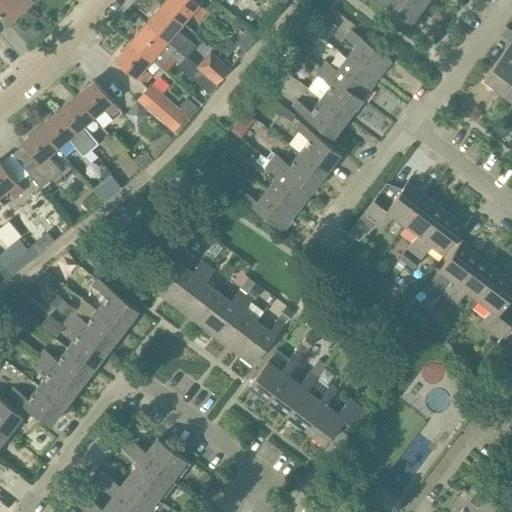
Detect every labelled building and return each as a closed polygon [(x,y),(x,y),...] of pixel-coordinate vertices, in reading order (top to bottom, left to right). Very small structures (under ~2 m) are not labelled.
[(0,0),(0,13),(9,23),(30,2),(27,0),(0,0)] [(165,0),(161,5),(186,25),(184,23),(193,13),(200,19),(207,11),(194,0),(165,0)] [(421,0),(380,0),(411,23),(425,3),(421,0)] [(186,25),(161,5),(145,23),(187,56),(197,45),(180,31),(186,25)] [(319,33),(326,39),(336,26),(328,20),(319,33)] [(198,84),(207,73),(198,65),(187,56),(145,23),(130,41),(138,48),(161,67),(170,57),(177,63),(176,65),(198,84)] [(511,30),(507,27),(502,33),(511,41),(511,40),(511,30)] [(256,37),(246,29),(236,42),(245,50),(256,37)] [(349,59),(376,79),(391,60),(351,29),(345,36),(359,47),(349,59)] [(484,78),(503,93),(511,81),(511,57),(511,56),(511,40),(511,41),(484,78)] [(161,67),(130,41),(114,59),(144,84),(152,74),(145,68),(152,60),(160,67),(161,67)] [(198,65),(219,82),(231,68),(211,50),(198,65)] [(284,59),(279,66),(287,72),(292,65),(284,59)] [(362,99),(376,79),(349,59),(340,71),(327,61),(321,68),(362,99)] [(320,97),(347,118),(362,99),(321,68),(316,75),(329,85),(320,97)] [(95,79),(76,95),(94,116),(104,107),(112,117),(121,109),(95,79)] [(511,81),(503,93),(511,100),(511,81)] [(137,99),(149,111),(174,131),(187,117),(190,119),(200,107),(187,97),(179,107),(151,83),(137,99)] [(94,116),(76,95),(58,110),(91,149),(99,143),(83,125),(94,116)] [(347,118),(320,97),(310,111),(297,101),(292,107),(333,137),(347,118)] [(126,114),(132,121),(142,122),(148,116),(138,104),(126,114)] [(83,156),(91,149),(58,110),(39,126),(57,147),(68,138),(83,156)] [(238,122),(232,129),(242,136),(248,129),(238,122)] [(299,152),(326,172),(341,153),(300,122),(295,129),(309,139),(299,152)] [(27,172),(41,188),(62,171),(48,155),(57,147),(39,126),(20,142),(37,163),(27,172)] [(91,149),(85,154),(89,160),(96,154),(91,149)] [(135,163),(134,164),(140,171),(141,170),(141,171),(142,170),(153,158),(147,150),(134,161),(135,163)] [(271,161),(311,192),(326,172),(299,152),(289,165),(275,155),(271,161)] [(24,190),(0,160),(0,194),(7,189),(15,198),(24,190)] [(297,211),(311,192),(271,161),(266,168),(279,178),(270,190),(297,211)] [(103,200),(120,188),(111,173),(93,184),(103,200)] [(241,183),(230,175),(224,184),(235,191),(241,183)] [(382,189),(362,214),(382,229),(392,216),(404,226),(426,197),(407,182),(394,198),(382,189)] [(297,211),(270,190),(260,203),(246,193),(241,199),(282,230),(297,211)] [(103,201),(95,192),(83,202),(91,211),(103,201)] [(406,264),(446,211),(426,197),(404,226),(416,235),(398,258),(400,259),(406,264)] [(465,226),(446,211),(406,264),(412,269),(430,245),(443,255),(465,226)] [(0,228),(0,238),(7,247),(20,236),(9,221),(0,228)] [(35,242),(42,251),(55,240),(47,231),(35,242)] [(42,251),(35,242),(27,249),(19,239),(0,254),(0,257),(13,274),(42,251)] [(480,257),(461,242),(432,280),(444,289),(427,311),(434,317),(480,257)] [(499,271),(480,257),(434,317),(441,322),(466,290),(478,299),(499,271)] [(400,259),(395,266),(401,270),(406,264),(400,259)] [(177,306),(208,266),(201,261),(192,273),(179,263),(157,292),(177,306)] [(208,266),(177,306),(196,321),(218,292),(206,283),(215,271),(208,266)] [(511,295),(511,281),(499,271),(478,299),(490,309),(480,323),(500,338),(511,323),(511,311),(504,306),(511,295)] [(247,293),(255,283),(248,277),(240,287),(247,293)] [(96,309),(123,330),(138,311),(98,280),(93,286),(107,296),(96,309)] [(246,294),(253,299),(262,287),(255,282),(255,283),(247,293),(246,294)] [(218,292),(196,321),(215,335),(246,295),(239,290),(230,302),(218,292)] [(215,335),(234,350),(256,321),(243,312),(252,300),(246,295),(215,335)] [(109,349),(123,330),(96,309),(87,321),(74,311),(76,309),(59,296),(52,305),(68,317),(68,318),(109,349)] [(401,312),(412,321),(420,311),(408,302),(401,312)] [(278,318),(285,323),(293,312),(287,307),(278,318)] [(307,311),(300,320),(305,323),(312,314),(307,311)] [(42,325),(50,331),(57,321),(49,315),(42,325)] [(94,368),(109,349),(68,318),(63,325),(77,335),(67,347),(94,368)] [(256,321),(234,350),(254,365),(285,324),(278,319),(269,331),(256,321)] [(247,387),(267,402),(288,374),(317,336),(310,331),(281,369),(268,359),(247,387)] [(345,342),(339,350),(346,356),(353,348),(345,342)] [(79,387),(94,368),(67,347),(58,360),(44,349),(39,356),(79,387)] [(38,385),(65,406),(79,387),(39,356),(34,363),(47,373),(38,385)] [(288,374),(267,402),(286,416),(315,377),(326,363),(319,359),(300,384),(288,374)] [(286,416),(305,431),(326,403),(336,390),(330,385),(328,387),(315,377),(286,416)] [(50,425),(65,406),(38,385),(28,398),(14,388),(9,394),(50,425)] [(0,428),(8,434),(23,415),(0,397),(0,428)] [(326,403),(305,431),(325,446),(339,426),(350,434),(366,412),(349,399),(339,413),(326,403)] [(147,451),(125,434),(118,445),(139,461),(121,485),(106,473),(105,474),(100,470),(93,480),(98,483),(113,495),(103,508),(82,492),(74,502),(86,511),(153,511),(191,462),(158,437),(147,451)] [(459,497),(478,511),(504,511),(510,504),(477,480),(469,491),(465,489),(459,497)] [(456,507),(452,511),(478,511),(459,497),(453,505),(456,507)]
